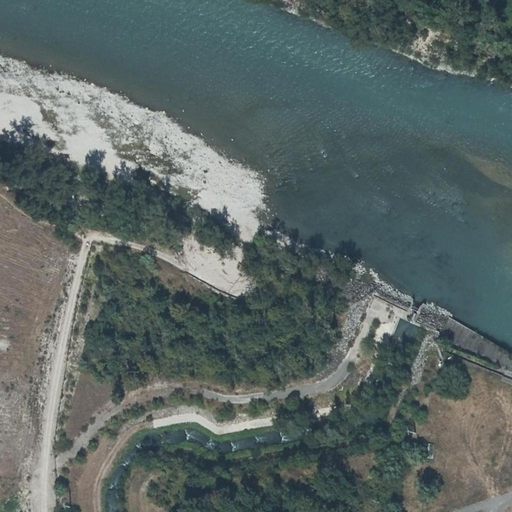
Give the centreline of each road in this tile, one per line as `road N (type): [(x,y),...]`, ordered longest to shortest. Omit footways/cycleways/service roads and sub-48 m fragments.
road 1 (track): [(44,466),(140,396),(190,389),(253,398),(326,386),(350,361),(377,304)]
road 2 (track): [(45,511),(58,375),(91,239)]
